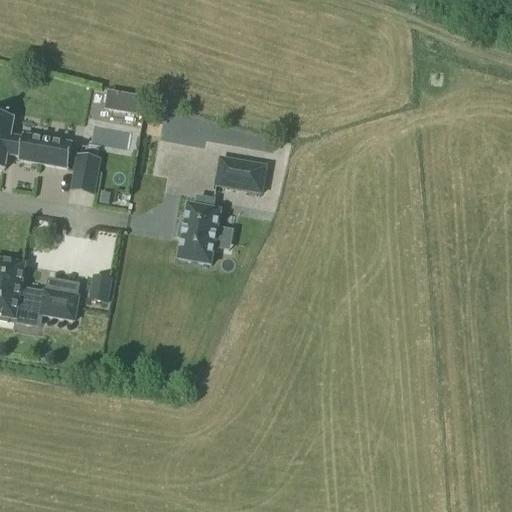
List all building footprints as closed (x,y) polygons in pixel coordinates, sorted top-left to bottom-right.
[(142,98),(109,93),(105,112),(138,117),(142,98)] [(18,164),(68,173),(73,145),(23,136),(22,140),(12,138),(15,120),(0,117),(0,172),(5,173),(7,159),(19,161),(18,164)] [(267,169),(219,160),(213,190),(262,198),(267,169)] [(79,161),(77,173),(97,176),(99,165),(79,161)] [(78,199),(79,178),(61,178),(60,198),(78,199)] [(110,196),(101,195),(99,205),(108,207),(110,196)] [(198,201),(196,210),(188,209),(179,263),(210,268),(214,250),(219,251),(222,233),(217,232),(220,214),(212,213),(214,204),(198,201)] [(0,325),(8,327),(8,323),(16,324),(16,322),(18,309),(39,313),(38,319),(75,326),(80,299),(43,292),(43,294),(23,291),(25,281),(23,281),(26,267),(0,262),(0,325)] [(108,306),(112,282),(93,278),(89,303),(108,306)]
